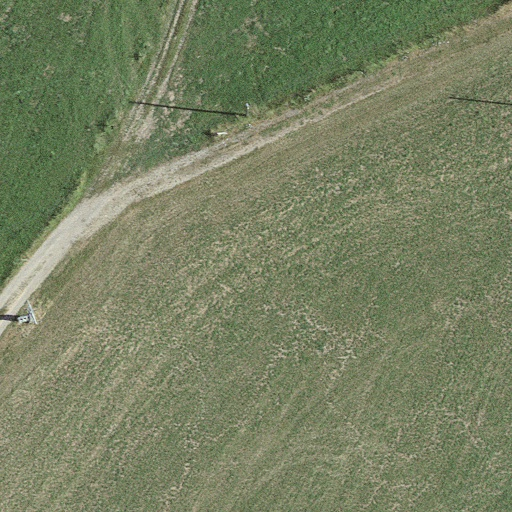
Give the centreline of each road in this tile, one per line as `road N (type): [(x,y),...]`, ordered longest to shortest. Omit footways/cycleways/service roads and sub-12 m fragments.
road 1 (track): [(90,214),(511,18)]
road 2 (track): [(175,0),(90,214)]
road 3 (track): [(0,320),(90,214)]
